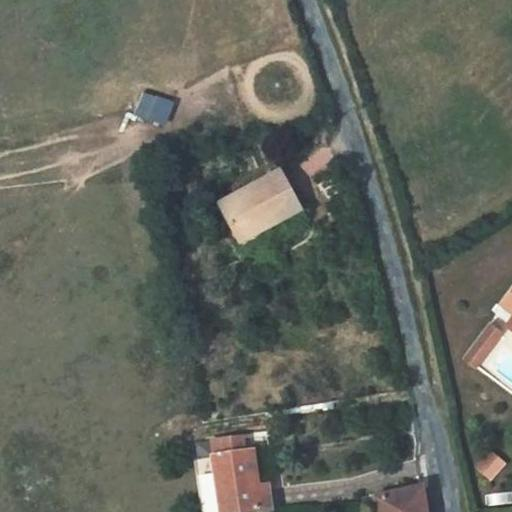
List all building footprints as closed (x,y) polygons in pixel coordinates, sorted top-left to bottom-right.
[(133,113),(163,123),(171,101),(141,91),(133,113)] [(296,217),(277,180),(218,209),(237,248),(296,217)] [(500,331),(488,322),(474,339),(486,348),(500,331)] [(486,348),(474,339),(461,354),(469,360),(473,355),(477,358),(486,348)] [(477,358),(473,355),(469,360),(473,364),(477,358)] [(237,442),(206,448),(219,511),(245,511),(258,510),(258,508),(248,461),(242,462),(237,442)] [(415,511),(411,486),(357,494),(359,511),(415,511)]
